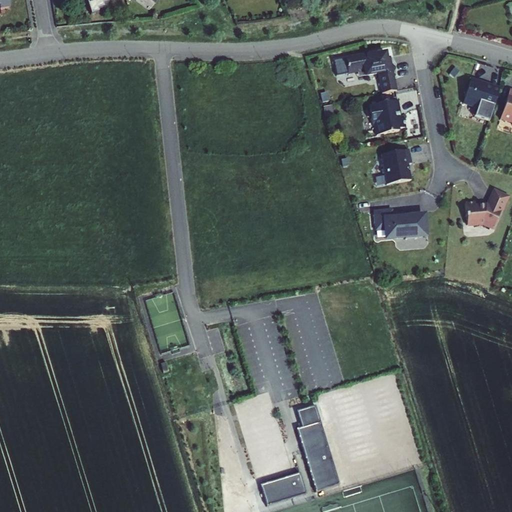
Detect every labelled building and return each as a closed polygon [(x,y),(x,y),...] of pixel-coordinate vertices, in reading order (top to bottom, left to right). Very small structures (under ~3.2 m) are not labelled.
[(0,0),(0,5),(1,5),(2,8),(12,6),(10,0),(0,0)] [(88,0),(92,11),(98,9),(97,6),(103,4),(102,1),(106,0),(88,0)] [(347,62),(348,69),(358,67),(359,73),(378,69),(382,89),(397,87),(392,60),(388,60),(386,48),(376,50),(376,48),(346,54),(348,62),(347,62)] [(479,78),(471,75),(463,100),(477,104),(475,111),(489,115),(499,85),(485,80),(485,82),(479,80),(479,78)] [(511,86),(510,86),(500,115),(511,119),(511,86)] [(399,107),(397,97),(369,102),(366,106),(367,112),(371,115),(372,118),(374,117),(377,131),(399,127),(399,125),(406,123),(404,113),(399,114),(396,112),(397,110),(397,107),(399,107)] [(411,176),(408,161),(411,160),(408,146),(381,151),(383,164),(382,166),(382,169),(384,171),(386,181),(411,176)] [(475,199),(464,200),(466,222),(474,221),(474,224),(481,223),(481,220),(482,220),(492,225),(507,194),(494,188),(487,203),(485,202),(475,203),(475,199)] [(394,233),(396,234),(404,233),(405,235),(417,234),(417,232),(426,232),(425,220),(422,218),(421,211),(406,212),(407,216),(398,217),(398,214),(390,215),(390,207),(374,209),(376,225),(384,225),(385,234),(394,233)] [(315,401),(296,407),(301,423),(296,425),(316,488),(340,481),(315,401)] [(300,470),(260,482),(267,503),(307,490),(300,470)]
